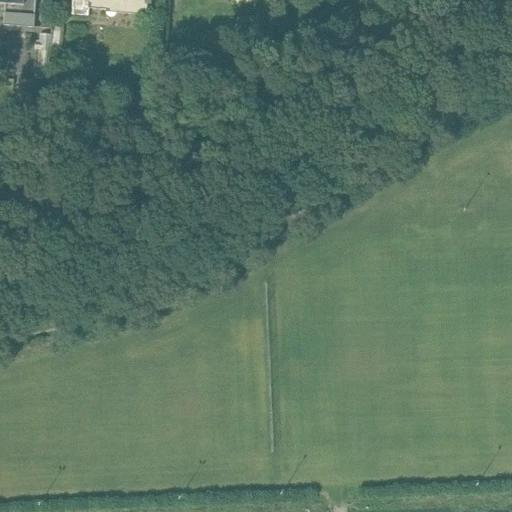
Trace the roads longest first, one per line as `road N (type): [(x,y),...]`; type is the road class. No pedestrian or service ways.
road 1 (track): [(0,331),(184,276),(391,151)]
road 2 (track): [(391,151),(511,83)]
